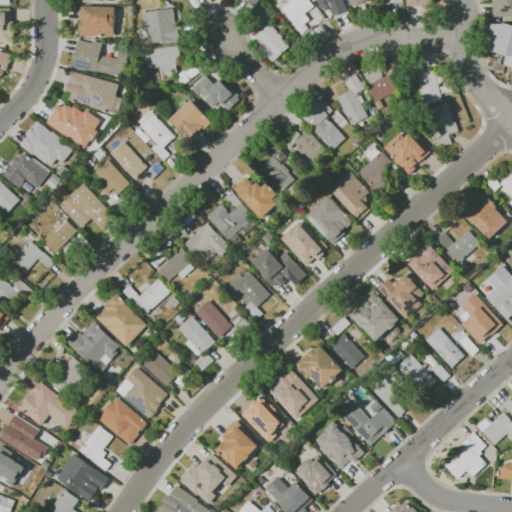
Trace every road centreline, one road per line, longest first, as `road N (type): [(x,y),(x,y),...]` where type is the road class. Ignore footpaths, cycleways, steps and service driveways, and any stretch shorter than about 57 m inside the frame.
road 1 (residential): [(458,33),(373,37),(338,48),(277,95),(50,321),(0,389)]
road 2 (residential): [(511,117),(237,383),(131,511)]
road 3 (residential): [(511,356),(345,511)]
road 4 (residential): [(458,0),(466,56),(511,127)]
road 5 (residential): [(45,0),(46,57),(32,92),(0,123)]
road 6 (residential): [(511,510),(449,503),(402,463)]
